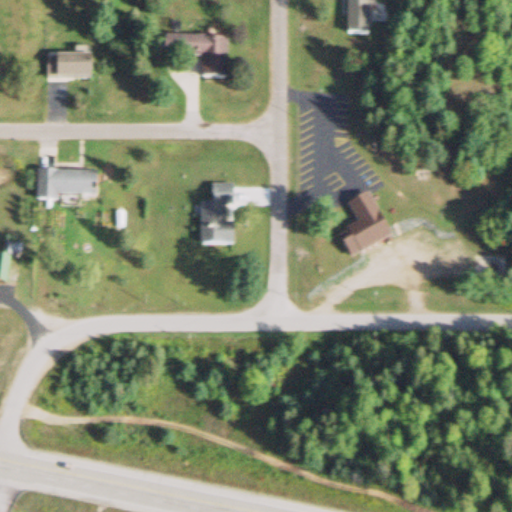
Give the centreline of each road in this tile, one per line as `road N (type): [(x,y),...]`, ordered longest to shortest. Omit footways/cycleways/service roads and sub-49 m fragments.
road 1 (residential): [(0,453),(36,357),(78,329),(511,320)]
road 2 (track): [(0,410),(203,427),(416,511)]
road 3 (residential): [(280,321),(276,0)]
road 4 (residential): [(0,129),(279,132)]
road 5 (trunk): [(214,511),(0,466)]
